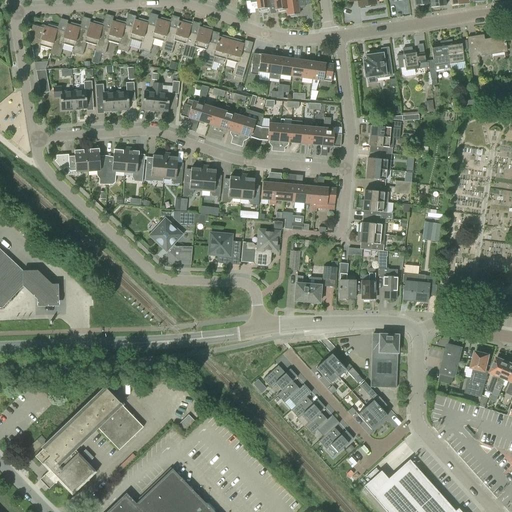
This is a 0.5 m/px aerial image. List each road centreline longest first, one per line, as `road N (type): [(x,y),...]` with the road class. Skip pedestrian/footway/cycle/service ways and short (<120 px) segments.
road 1 (residential): [(340,36),(266,35),(210,11),(164,5),(13,11)]
road 2 (residential): [(260,331),(251,288),(156,274),(48,174),(34,139)]
road 3 (residential): [(346,168),(245,161),(166,134),(34,139)]
road 4 (residential): [(0,347),(260,331)]
road 5 (residential): [(511,9),(340,36)]
road 6 (residential): [(260,331),(348,324),(415,330)]
road 7 (residential): [(346,168),(352,130),(340,36)]
road 8 (residential): [(379,451),(289,357)]
road 9 (residential): [(34,139),(13,11)]
